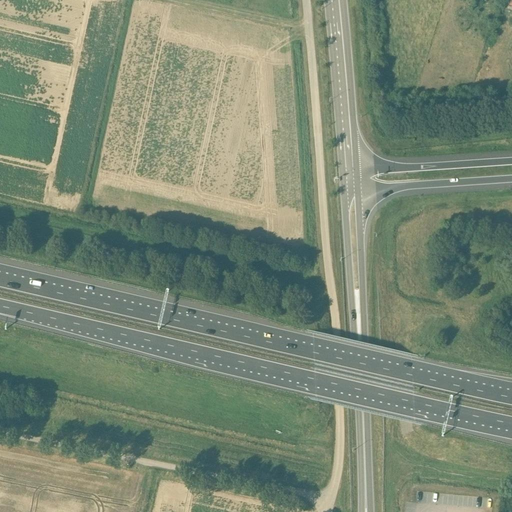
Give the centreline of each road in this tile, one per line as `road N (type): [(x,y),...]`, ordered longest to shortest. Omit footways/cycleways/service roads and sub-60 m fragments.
road 1 (motorway): [(511,398),(0,279)]
road 2 (motorway): [(0,307),(511,424)]
road 3 (unclassified): [(330,500),(339,458),(337,337),(305,0)]
road 4 (unclassified): [(330,500),(0,433)]
road 5 (primary): [(365,511),(351,190)]
road 6 (secondary): [(350,171),(334,0)]
road 7 (motorway): [(511,161),(350,171)]
road 8 (motorway): [(351,190),(511,179)]
